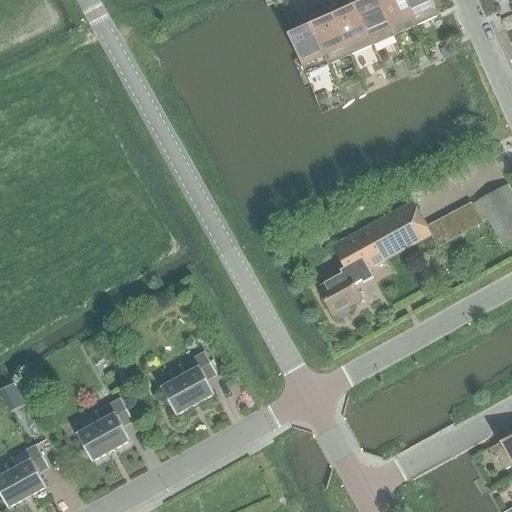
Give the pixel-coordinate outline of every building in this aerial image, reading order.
[(377,0),(367,0),(354,6),(372,46),(394,36),(377,0)] [(404,0),(377,0),(394,36),(416,26),(404,0)] [(430,0),(404,0),(416,26),(438,16),(430,0)] [(354,6),(331,16),(350,56),(372,46),(354,6)] [(331,16),(309,26),(327,66),(350,56),(331,16)] [(305,76),(327,66),(309,26),(287,36),(305,76)] [(511,242),(511,193),(508,186),(478,202),(501,248),(511,242)] [(369,284),(363,274),(439,232),(435,224),(425,229),(412,204),(331,247),(345,274),(317,289),(331,316),(361,300),(356,291),(369,284)] [(435,224),(439,232),(446,244),(482,224),(472,205),(435,224)] [(183,376),(160,389),(176,417),(214,396),(206,382),(217,376),(204,353),(178,367),(183,376)] [(5,388),(14,408),(26,403),(17,383),(5,388)] [(99,422),(76,435),(91,463),(130,442),(122,428),(133,422),(120,399),(94,413),(99,422)] [(511,466),(511,436),(492,448),(505,471),(511,466)] [(15,469),(0,477),(0,496),(7,510),(46,489),(38,475),(49,469),(36,446),(10,460),(15,469)]
